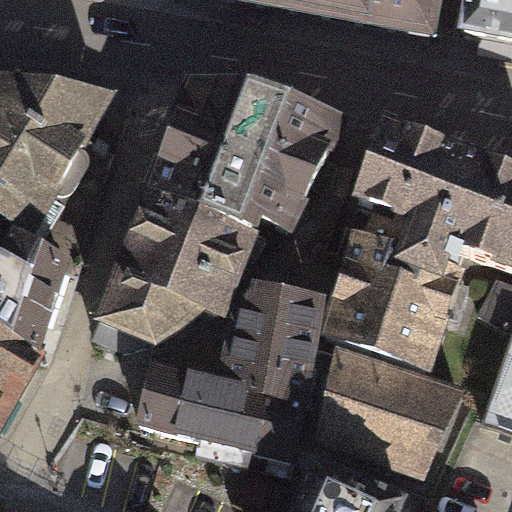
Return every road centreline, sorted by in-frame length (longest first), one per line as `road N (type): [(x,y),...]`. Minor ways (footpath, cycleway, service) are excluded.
road 1 (residential): [(167,49),(162,87),(68,373),(18,464),(4,472)]
road 2 (primary): [(511,121),(167,49)]
road 3 (primary): [(167,49),(0,21)]
